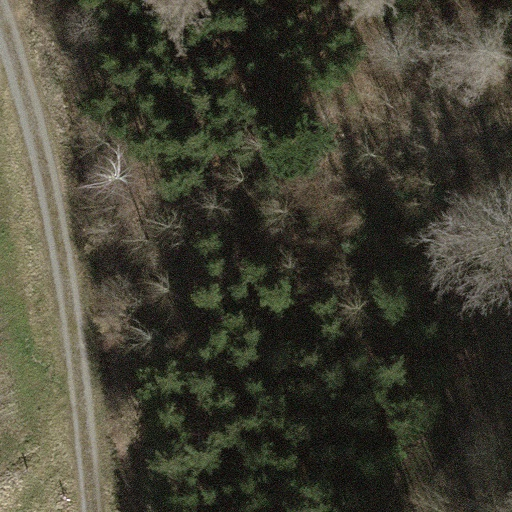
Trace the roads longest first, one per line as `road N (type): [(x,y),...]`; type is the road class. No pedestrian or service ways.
road 1 (track): [(0,1),(57,200),(87,377),(98,511)]
road 2 (track): [(416,511),(462,428),(511,370)]
